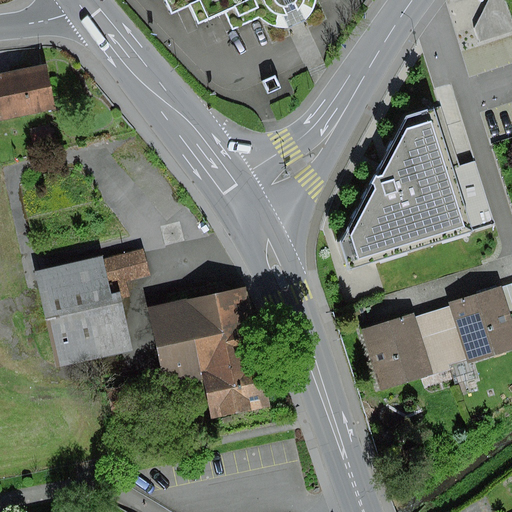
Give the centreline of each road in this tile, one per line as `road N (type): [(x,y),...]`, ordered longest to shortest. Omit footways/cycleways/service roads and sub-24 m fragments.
road 1 (primary): [(363,511),(288,295),(241,204)]
road 2 (primary): [(412,0),(323,140),(290,174),(241,204)]
road 3 (primary): [(241,204),(83,9)]
